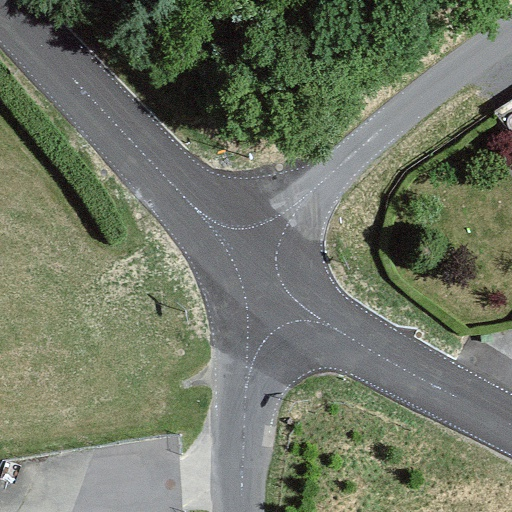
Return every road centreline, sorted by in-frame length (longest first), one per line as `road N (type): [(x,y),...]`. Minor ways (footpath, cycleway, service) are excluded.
road 1 (tertiary): [(1,0),(253,256)]
road 2 (unclassified): [(253,256),(367,135),(511,23)]
road 3 (tertiary): [(253,256),(349,341),(511,425)]
road 4 (unclassified): [(245,511),(253,256)]
